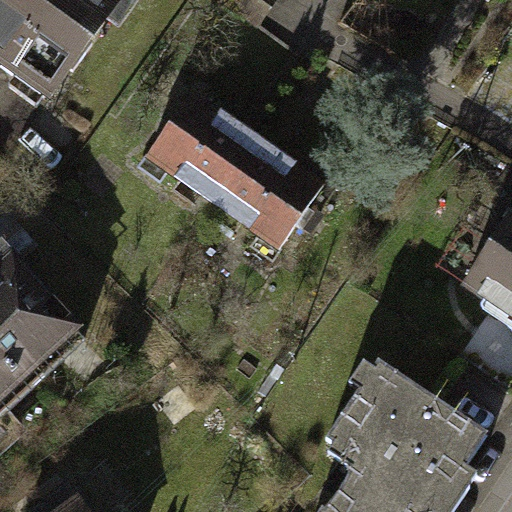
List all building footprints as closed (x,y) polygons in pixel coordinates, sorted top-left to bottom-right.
[(0,0),(0,71),(17,87),(94,0),(0,0)] [(215,0),(248,23),(260,7),(264,0),(215,0)] [(184,95),(140,157),(271,248),(314,186),(184,95)] [(511,207),(509,206),(455,286),(499,315),(500,323),(506,330),(511,331),(511,207)] [(22,242),(0,263),(0,359),(22,381),(91,314),(22,242)] [(352,460),(315,511),(425,511),(477,436),(372,365),(321,441),(352,460)] [(28,511),(80,511),(60,485),(26,510),(28,511)]
